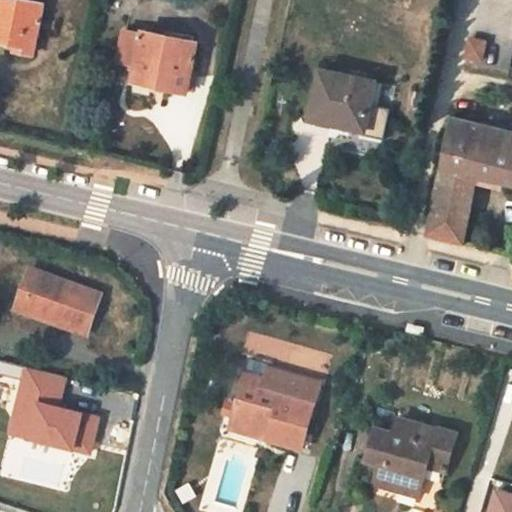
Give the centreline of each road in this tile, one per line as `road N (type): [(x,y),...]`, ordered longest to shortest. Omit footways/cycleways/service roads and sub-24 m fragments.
road 1 (secondary): [(511,312),(188,234)]
road 2 (residential): [(188,234),(137,511)]
road 3 (secondary): [(188,234),(0,188)]
